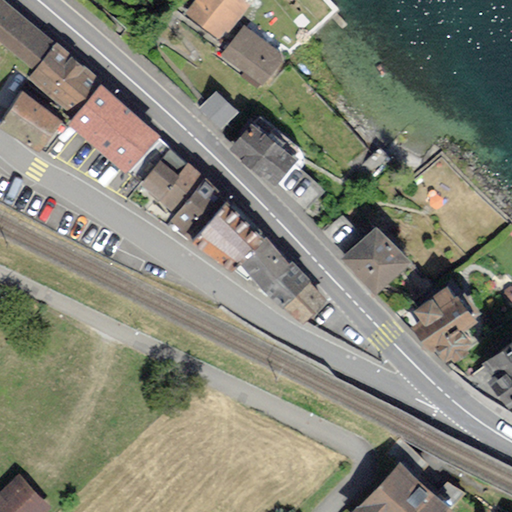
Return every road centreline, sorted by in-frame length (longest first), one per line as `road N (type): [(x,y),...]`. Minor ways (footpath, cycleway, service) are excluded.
road 1 (primary): [(450,398),(171,115),(37,0)]
road 2 (residential): [(0,139),(319,350),(407,394),(450,398)]
road 3 (residential): [(0,272),(355,445),(367,464),(325,511)]
road 4 (track): [(48,483),(116,330)]
